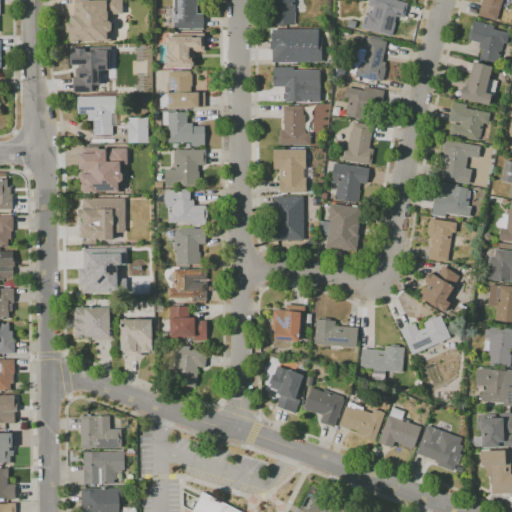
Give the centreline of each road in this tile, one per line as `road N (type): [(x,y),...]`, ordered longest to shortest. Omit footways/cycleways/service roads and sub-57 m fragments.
road 1 (residential): [(29,0),(44,172),(48,511)]
road 2 (residential): [(238,0),(241,271),(239,412),(232,429)]
road 3 (residential): [(444,0),(380,280),(241,271)]
road 4 (residential): [(289,447),(71,374),(47,377)]
road 5 (residential): [(462,511),(289,447)]
